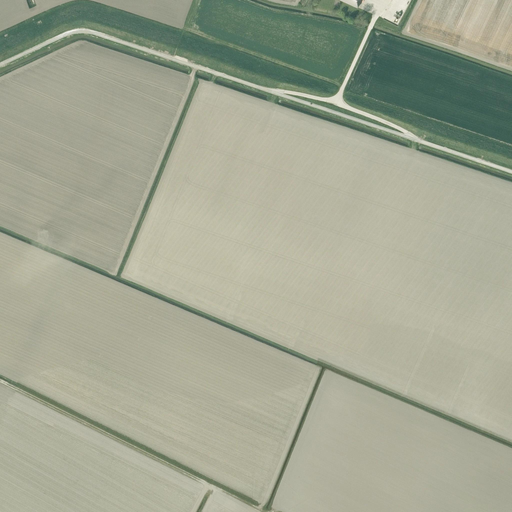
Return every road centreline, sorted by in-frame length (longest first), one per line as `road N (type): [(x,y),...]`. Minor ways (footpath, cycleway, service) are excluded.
road 1 (unclassified): [(511,172),(89,31),(0,64)]
road 2 (track): [(0,381),(264,511)]
road 3 (track): [(342,87),(184,29),(195,0)]
